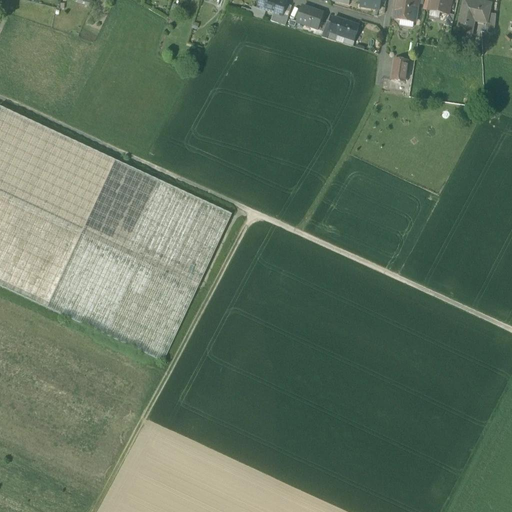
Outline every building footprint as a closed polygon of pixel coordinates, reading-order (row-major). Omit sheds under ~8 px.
[(274,15),(282,18),(287,3),(279,0),(260,0),(258,10),(265,12),(274,15)] [(360,0),(360,7),(378,11),(380,0),(360,0)] [(396,20),(401,21),(403,19),(403,18),(415,20),(417,0),(396,0),(394,17),(396,20)] [(463,0),(457,33),(468,36),(472,17),(487,21),(489,14),(491,4),(478,1),(478,3),(474,2),(474,1),(471,0),(463,0)] [(448,15),(450,6),(441,5),(429,2),(427,10),(448,15)] [(297,23),(318,30),(323,14),(302,7),(297,23)] [(255,17),(263,19),(265,12),(258,10),(255,17)] [(484,33),(494,34),(496,16),(489,14),(487,21),(484,33)] [(272,21),(280,24),(282,18),(274,15),(272,21)] [(445,27),(451,29),(454,17),(448,15),(445,27)] [(353,42),(354,42),(359,27),(335,19),(330,34),(338,37),(345,39),(353,42)] [(392,80),(405,82),(408,61),(395,59),(392,80)] [(0,287),(163,363),(231,215),(0,108),(0,287)] [(0,511),(76,511),(84,495),(0,459),(0,511)]
